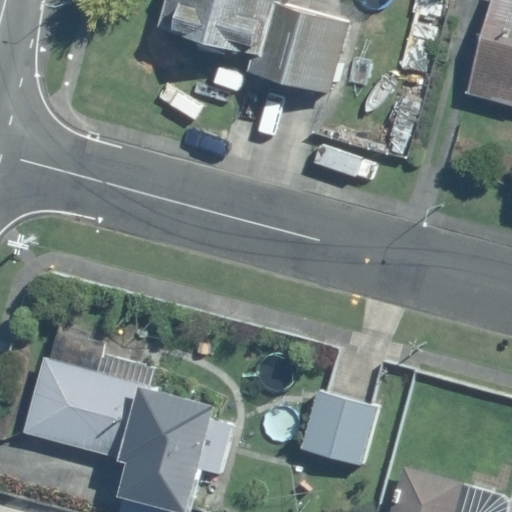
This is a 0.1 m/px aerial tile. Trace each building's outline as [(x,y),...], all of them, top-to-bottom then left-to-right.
[(175,10),(171,23),(255,47),(250,64),(332,87),(352,16),(296,0),(165,0),(164,7),(175,10)] [(511,0),(487,0),(463,97),(511,110),(511,0)] [(119,496),(178,511),(184,511),(215,402),(44,357),(24,432),(129,460),(119,496)] [(318,390),(303,447),(361,463),(376,406),(318,390)] [(404,466),(391,511),(456,511),(464,482),(404,466)]
